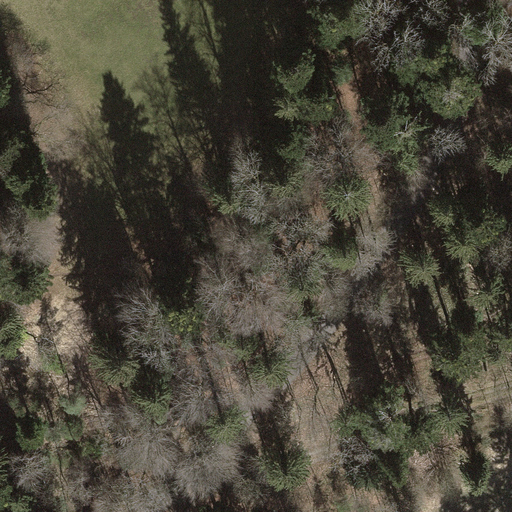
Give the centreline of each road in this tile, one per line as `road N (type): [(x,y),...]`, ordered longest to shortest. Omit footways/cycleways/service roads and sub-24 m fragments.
road 1 (unclassified): [(453,0),(461,19),(461,117),(424,194),(201,474),(158,511)]
road 2 (track): [(201,474),(295,458),(511,391)]
